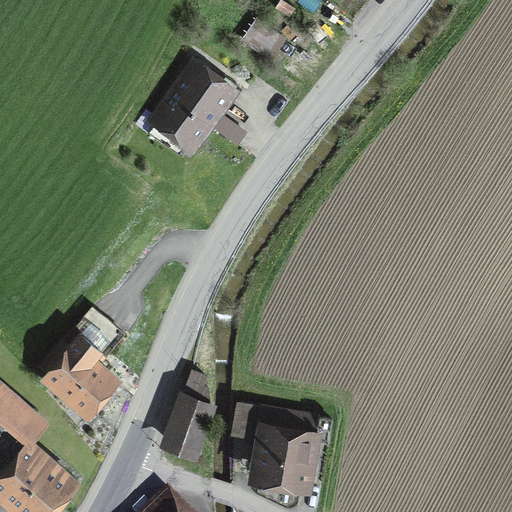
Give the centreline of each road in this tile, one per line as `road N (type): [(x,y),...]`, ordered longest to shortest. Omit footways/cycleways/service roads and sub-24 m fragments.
road 1 (tertiary): [(127,463),(201,284),(250,200),(415,0)]
road 2 (unclassified): [(263,511),(234,495),(127,463)]
